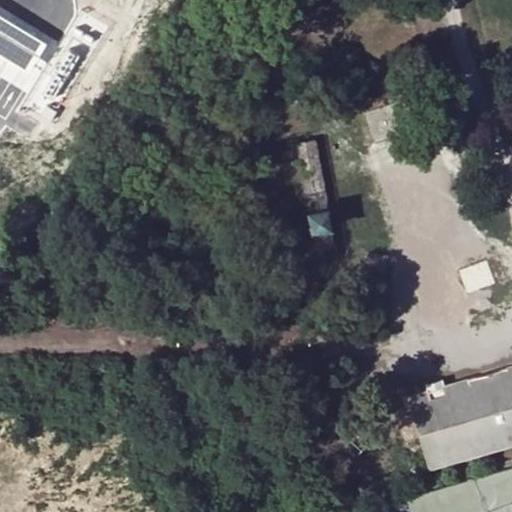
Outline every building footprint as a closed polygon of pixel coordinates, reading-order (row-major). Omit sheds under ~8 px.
[(0,15),(0,55),(29,73),(47,43),(11,22),(0,15)] [(415,103),(366,120),(377,148),(424,133),(415,103)] [(316,142),(298,145),(319,257),(336,255),(316,142)] [(426,391),(410,395),(432,469),(511,445),(511,366),(445,385),(426,391)] [(423,383),(426,391),(445,385),(442,378),(423,383)]
